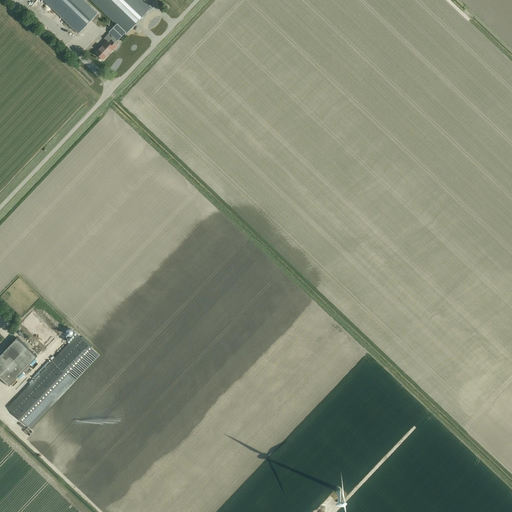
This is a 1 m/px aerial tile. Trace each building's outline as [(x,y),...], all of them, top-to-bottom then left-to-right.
[(97,13),(83,0),(43,0),(78,33),(97,13)] [(100,55),(103,58),(112,48),(114,49),(117,45),(114,43),(117,40),(118,40),(126,32),(126,33),(151,7),(150,6),(154,2),(151,0),(90,0),(116,24),(108,33),(109,33),(103,39),(105,41),(103,43),(104,43),(95,52),(99,56),(100,55)] [(55,336),(30,312),(16,327),(42,351),(55,336)] [(78,335),(8,408),(30,428),(99,355),(78,335)] [(17,337),(0,354),(0,377),(9,386),(37,356),(17,337)]
